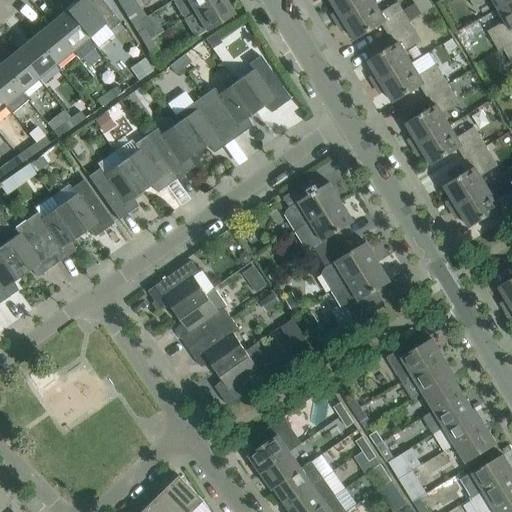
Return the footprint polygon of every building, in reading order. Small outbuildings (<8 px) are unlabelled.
[(77,0),(66,9),(88,37),(97,47),(113,34),(110,30),(120,21),(102,0),(77,0)] [(172,0),(184,18),(213,0),(172,0)] [(234,14),(225,0),(213,0),(184,18),(196,37),(234,14)] [(330,0),(337,10),(333,13),(338,22),(374,0),(373,0),(330,0)] [(381,12),(374,0),(338,22),(343,31),(348,28),(355,40),(382,24),(388,34),(410,21),(398,2),(381,12)] [(493,0),(498,8),(511,0),(470,0),(474,7),(485,0),(493,0)] [(511,0),(498,8),(506,21),(488,31),(499,51),(504,48),(504,47),(511,42),(511,0)] [(128,2),(121,6),(128,17),(133,25),(133,24),(144,18),(139,10),(135,12),(128,2)] [(88,37),(66,9),(49,23),(72,50),(88,37)] [(422,40),(410,21),(388,34),(395,44),(368,61),(376,73),(371,76),(376,84),(412,63),(404,51),(422,40)] [(72,50),(49,23),(33,37),(55,64),(72,50)] [(144,43),(151,38),(144,28),(137,32),(144,43)] [(222,42),(216,33),(215,33),(205,39),(212,49),(222,42)] [(55,64),(33,37),(16,51),(38,78),(55,64)] [(157,49),(151,38),(144,43),(150,53),(157,49)] [(38,78),(16,51),(0,63),(0,65),(22,91),(38,78)] [(191,61),(186,54),(185,53),(177,59),(183,67),(191,61)] [(252,69),(235,81),(256,110),(265,103),(271,112),(290,98),(260,55),(248,63),(252,69)] [(183,67),(177,59),(169,66),(175,73),(183,67)] [(419,75),(412,63),(376,84),(381,93),(386,90),(394,103),(420,86),(427,96),(448,83),(436,64),(419,75)] [(29,100),(22,91),(0,65),(0,99),(5,105),(12,114),(29,100)] [(256,110),(235,81),(218,93),(214,87),(203,95),(233,139),(252,125),(246,117),(256,110)] [(460,103),(448,83),(427,96),(433,107),(406,123),(414,135),(409,138),(414,147),(450,125),(443,113),(460,103)] [(111,99),(121,92),(116,86),(107,93),(111,99)] [(111,99),(107,93),(97,100),(101,106),(111,99)] [(233,139),(203,95),(174,115),(178,121),(199,150),(209,143),(214,152),(233,139)] [(81,111),(71,118),(76,124),(85,117),(81,111)] [(58,136),(76,124),(71,118),(53,130),(58,136)] [(199,150),(178,121),(161,133),(157,127),(145,135),(176,179),(195,165),(189,157),(199,150)] [(457,137),(450,125),(414,147),(420,155),(424,153),(432,165),(459,149),(465,159),(486,146),(474,126),(457,137)] [(176,179),(145,135),(134,143),(138,149),(121,161),(142,190),(152,183),(157,192),(176,179)] [(40,149),(50,142),(45,136),(36,143),(40,149)] [(22,161),(40,149),(36,143),(18,155),(22,161)] [(498,165),(486,146),(465,159),(471,169),(444,185),(452,198),(447,201),(452,209),(488,188),(481,176),(498,165)] [(5,174),(22,161),(18,155),(0,167),(5,174)] [(142,190),(121,161),(104,173),(100,167),(88,176),(119,219),(138,205),(132,197),(142,190)] [(83,179),(71,187),(75,193),(58,205),(79,234),(89,227),(95,236),(114,222),(83,179)] [(297,230),(342,202),(330,182),(316,190),(310,180),(283,197),(291,210),(289,212),(288,215),(297,230)] [(511,189),(495,200),(488,188),(452,209),(458,218),(462,215),(470,227),(497,211),(503,221),(511,215),(511,189)] [(354,222),(342,202),(297,230),(306,245),(310,246),(313,244),(320,257),(347,240),(341,230),(354,222)] [(79,234),(58,205),(41,217),(37,211),(26,219),(56,263),(75,249),(69,241),(79,234)] [(56,263),(26,219),(14,227),(18,233),(1,245),(22,274),(32,267),(38,276),(56,263)] [(353,250),(347,240),(320,257),(328,269),(326,271),(325,275),(334,289),(379,262),(366,242),(353,250)] [(22,274),(1,245),(0,245),(0,302),(18,289),(12,281),(22,274)] [(170,304),(177,314),(206,293),(194,276),(200,272),(191,260),(148,291),(162,310),(170,304)] [(391,282),(379,262),(334,289),(343,305),(347,305),(349,304),(357,317),(383,300),(377,290),(391,282)] [(253,266),(242,274),(247,282),(258,274),(253,266)] [(511,278),(499,286),(507,299),(502,302),(507,310),(511,307),(511,278)] [(184,324),(175,329),(189,348),(232,318),(225,307),(227,306),(214,288),(206,293),(177,314),(184,324)] [(240,329),(232,318),(189,348),(202,367),(210,361),(217,371),(246,350),(234,333),(240,329)] [(402,381),(443,356),(432,338),(412,351),(409,345),(388,358),(402,381)] [(272,375),(264,363),(266,362),(255,346),(247,351),(246,350),(217,371),(224,381),(215,386),(229,406),(272,375)] [(454,374),(443,356),(402,381),(413,399),(423,392),(452,375),(454,374)] [(463,392),(452,375),(423,392),(434,410),(463,392)] [(473,410),(473,409),(463,392),(434,410),(424,416),(434,433),(473,410)] [(354,397),(347,401),(354,411),(361,407),(354,397)] [(341,417),(347,412),(341,402),(334,406),(341,417)] [(367,417),(361,407),(354,411),(360,421),(367,417)] [(444,451),(455,444),(486,426),(475,408),(473,409),(473,410),(434,433),(444,451)] [(354,422),(347,412),(341,417),(347,427),(354,422)] [(290,452),(279,435),(292,426),(285,416),(249,441),(255,450),(249,455),(261,472),(290,452)] [(497,444),(486,426),(455,444),(466,462),(497,444)] [(376,431),(370,435),(376,445),(383,441),(376,431)] [(370,446),(363,436),(356,441),(363,451),(370,446)] [(390,451),(383,441),(376,445),(383,455),(390,451)] [(376,456),(370,446),(363,451),(369,461),(376,456)] [(275,488),(302,468),(290,452),(261,472),(273,490),(275,488)] [(511,468),(503,454),(473,473),(459,481),(470,499),(511,473),(511,468)] [(401,455),(388,463),(399,479),(411,472),(411,471),(401,455)] [(286,504),(324,478),(312,461),(302,468),(275,488),(286,504)] [(392,480),(385,470),(381,464),(371,471),(375,477),(379,475),(385,485),(392,480)] [(420,498),(426,494),(411,472),(399,479),(413,502),(420,498)] [(487,511),(511,497),(511,473),(470,499),(478,511),(487,511)] [(180,476),(165,492),(184,511),(211,511),(201,502),(203,500),(180,476)] [(310,511),(335,495),(324,478),(286,504),(291,511),(310,511)] [(392,481),(379,490),(390,507),(403,498),(392,481)] [(184,511),(165,492),(149,507),(153,511),(184,511)] [(18,511),(19,511),(3,495),(0,498),(0,511),(18,511)] [(346,511),(347,511),(335,495),(310,511),(346,511)] [(511,511),(511,497),(487,511),(511,511)] [(429,511),(428,510),(420,498),(413,502),(419,511),(429,511)] [(444,511),(439,502),(429,508),(430,511),(444,511)]
